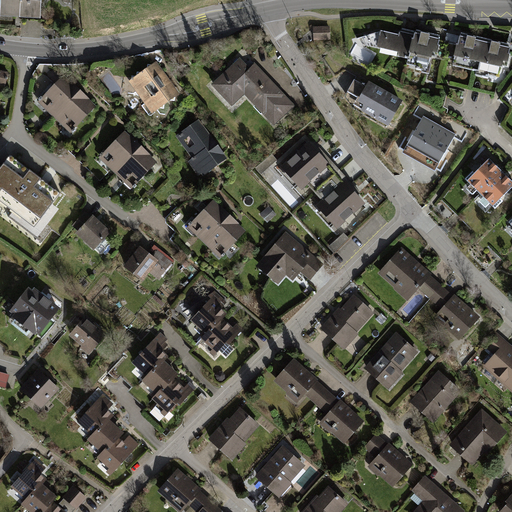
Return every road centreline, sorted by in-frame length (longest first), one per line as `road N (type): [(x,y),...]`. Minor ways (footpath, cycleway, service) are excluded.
road 1 (residential): [(266,9),(344,128),(411,207)]
road 2 (secondary): [(26,50),(113,47),(266,9)]
road 3 (residential): [(26,50),(14,132),(138,226)]
road 4 (residential): [(288,336),(449,474)]
road 5 (residential): [(411,207),(288,336)]
road 6 (residential): [(288,336),(173,445)]
road 7 (residential): [(411,207),(511,315)]
road 8 (secondary): [(390,0),(511,4)]
